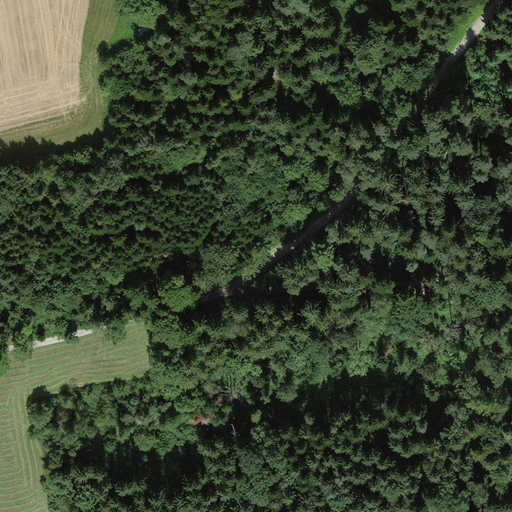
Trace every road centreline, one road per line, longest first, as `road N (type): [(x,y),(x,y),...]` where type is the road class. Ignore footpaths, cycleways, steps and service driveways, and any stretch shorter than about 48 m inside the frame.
road 1 (track): [(502,0),(345,201),(224,292),(0,351)]
road 2 (track): [(511,270),(224,292)]
